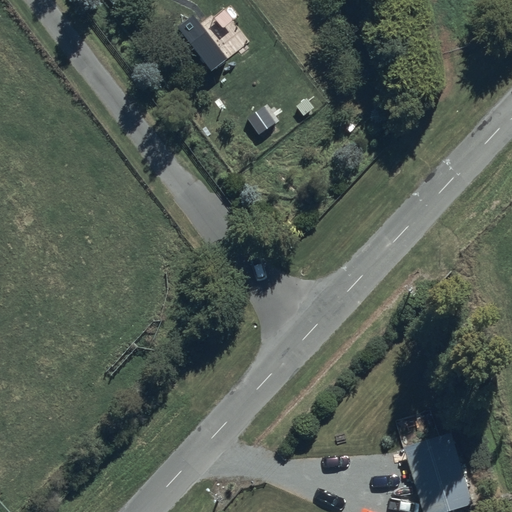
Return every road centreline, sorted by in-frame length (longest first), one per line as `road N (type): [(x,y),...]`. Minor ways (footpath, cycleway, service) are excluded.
road 1 (unclassified): [(147,511),(511,118)]
road 2 (unknown): [(21,0),(285,363)]
